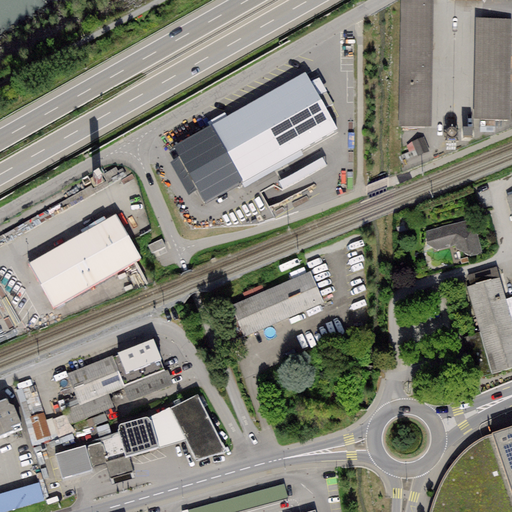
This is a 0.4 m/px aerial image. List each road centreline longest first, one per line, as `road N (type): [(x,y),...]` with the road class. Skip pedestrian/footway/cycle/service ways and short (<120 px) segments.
road 1 (motorway): [(0,174),(309,0)]
road 2 (motorway): [(248,0),(0,139)]
road 3 (unclassified): [(360,12),(131,144)]
road 4 (unclassified): [(179,248),(264,462)]
road 5 (unclassified): [(358,193),(179,248)]
road 6 (unclassified): [(358,193),(360,12)]
road 7 (primary): [(264,462),(94,511)]
road 8 (unclassified): [(131,144),(0,216)]
road 9 (track): [(389,182),(511,132)]
